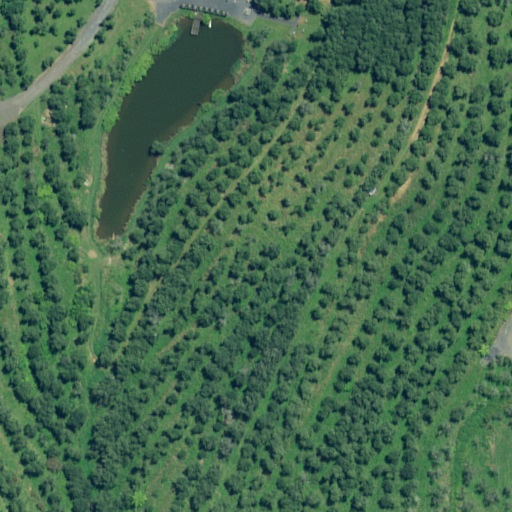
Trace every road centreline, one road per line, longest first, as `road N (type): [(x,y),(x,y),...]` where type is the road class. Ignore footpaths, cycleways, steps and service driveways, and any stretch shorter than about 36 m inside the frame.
road 1 (track): [(321,295),(403,156),(469,0)]
road 2 (track): [(0,110),(47,82),(118,0)]
